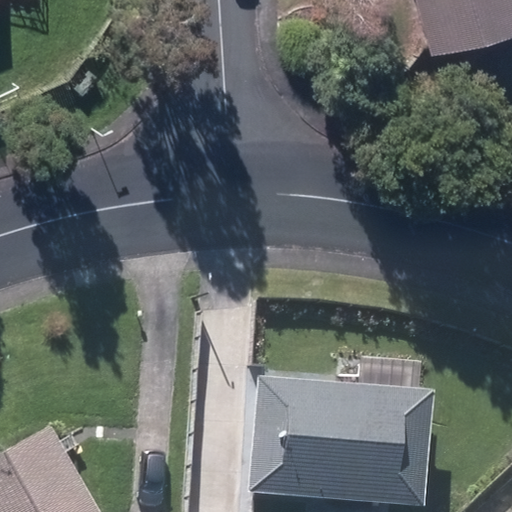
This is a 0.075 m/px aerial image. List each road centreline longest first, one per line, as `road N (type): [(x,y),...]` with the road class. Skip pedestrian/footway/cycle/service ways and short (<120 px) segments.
road 1 (residential): [(511,252),(451,230),(227,186)]
road 2 (residential): [(227,186),(62,212),(0,235)]
road 3 (residential): [(219,0),(227,186)]
